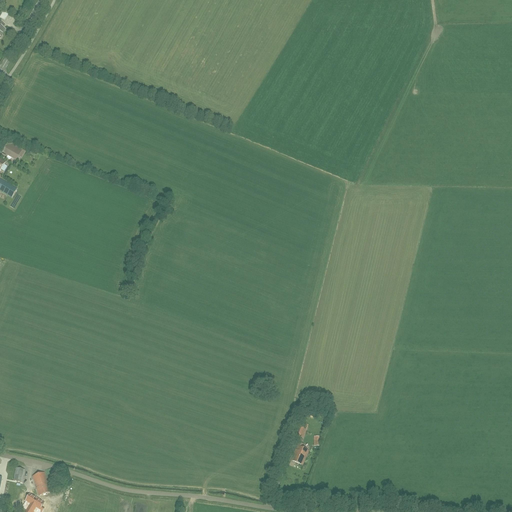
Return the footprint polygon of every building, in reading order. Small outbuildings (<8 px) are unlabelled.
[(17,158),(18,156),(21,157),(25,151),(9,142),(4,150),(17,158)] [(0,190),(12,198),(17,189),(0,179),(0,190)] [(303,429),(298,427),(295,436),(293,439),(298,440),(299,437),(303,429)] [(302,465),(308,451),(301,448),(303,445),(300,443),(296,450),(294,453),(295,454),(292,460),(302,465)] [(22,483),(25,470),(16,468),(13,481),(22,483)] [(46,473),(33,476),(38,496),(51,493),(46,473)] [(40,511),(42,511),(44,509),(41,507),(44,503),(39,500),(36,498),(30,495),(28,497),(27,499),(25,502),(26,502),(25,504),(29,506),(26,510),(25,511),(33,511),(35,509),(40,511)]
